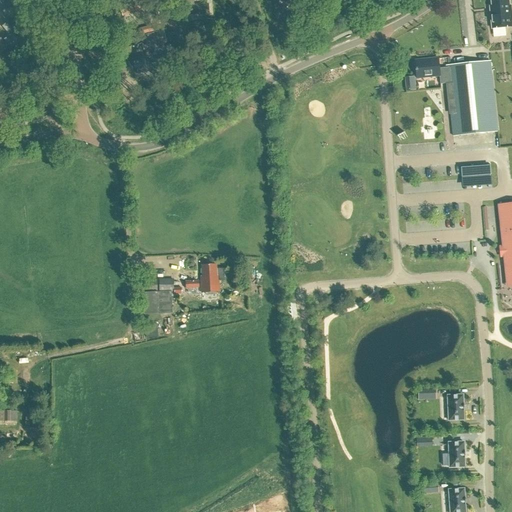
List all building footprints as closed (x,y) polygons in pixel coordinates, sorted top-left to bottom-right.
[(2,37),(0,38),(0,52),(0,53),(2,51),(9,46),(11,49),(20,41),(13,33),(18,28),(11,19),(16,15),(9,6),(16,0),(0,0),(0,2),(6,9),(0,14),(8,22),(2,27),(9,35),(4,40),(2,37)] [(138,0),(117,0),(123,16),(134,13),(134,14),(135,16),(143,14),(140,3),(138,0)] [(182,8),(189,8),(189,15),(202,14),(202,5),(194,5),(193,0),(180,0),(181,3),(182,8)] [(288,0),(272,0),(275,12),(291,8),(288,0)] [(490,0),(491,6),(489,6),(491,29),(493,29),(493,37),(505,36),(504,27),(511,27),(511,19),(511,6),(509,6),(508,0),(490,0)] [(153,33),(143,36),(146,47),(156,44),(153,33)] [(141,43),(130,46),(132,54),(131,54),(135,69),(136,69),(137,74),(148,71),(147,65),(148,65),(144,51),(143,51),(141,43)] [(438,58),(415,61),(416,78),(439,76),(440,85),(448,84),(453,136),(497,131),(490,62),(446,66),(446,68),(439,68),(438,58)] [(506,273),(508,272),(511,272),(511,203),(498,206),(506,273)] [(224,280),(224,272),(224,269),(217,269),(216,265),(201,266),(202,277),(200,277),(201,294),(219,293),(219,281),(224,280)] [(142,281),(143,293),(157,292),(156,280),(142,281)] [(159,292),(174,292),(174,280),(159,280),(159,292)] [(185,282),(186,290),(199,289),(199,281),(185,282)] [(463,395),(447,396),(449,421),(464,420),(464,412),(464,404),(463,404),(463,395)] [(38,427),(39,416),(26,414),(25,426),(38,427)] [(464,451),(464,442),(448,443),(449,468),(465,467),(464,459),(465,459),(464,451)] [(441,476),(449,468),(438,457),(442,453),(435,445),(426,454),(433,460),(429,464),(441,476)] [(464,498),(464,489),(449,490),(450,511),(465,511),(465,506),(465,497),(464,498)]
